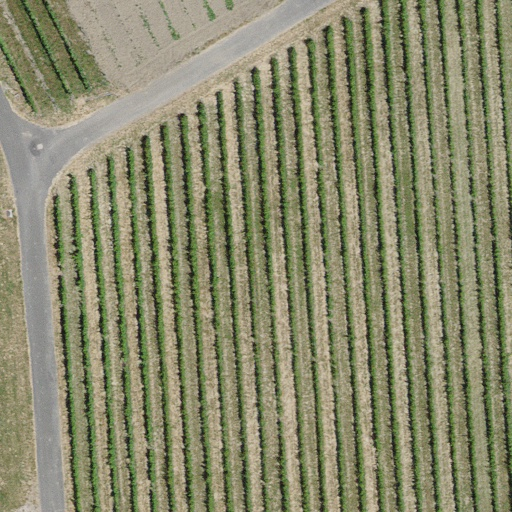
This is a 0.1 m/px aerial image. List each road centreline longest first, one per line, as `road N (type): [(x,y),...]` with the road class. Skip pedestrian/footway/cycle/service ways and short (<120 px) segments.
road 1 (track): [(35,159),(57,511)]
road 2 (track): [(35,159),(307,0)]
